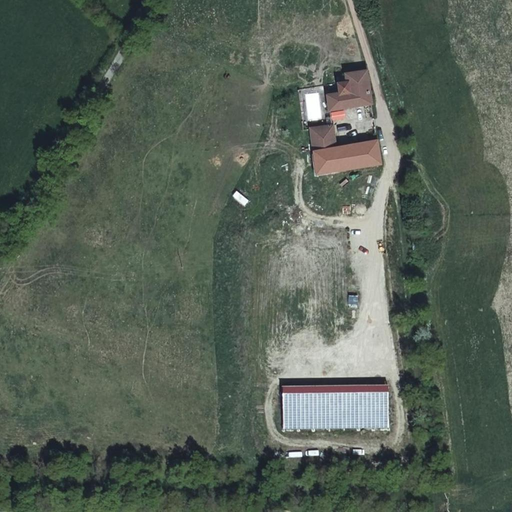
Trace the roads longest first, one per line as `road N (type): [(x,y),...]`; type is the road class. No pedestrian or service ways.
road 1 (track): [(439,511),(396,161),(353,0)]
road 2 (unclassified): [(0,240),(152,0)]
